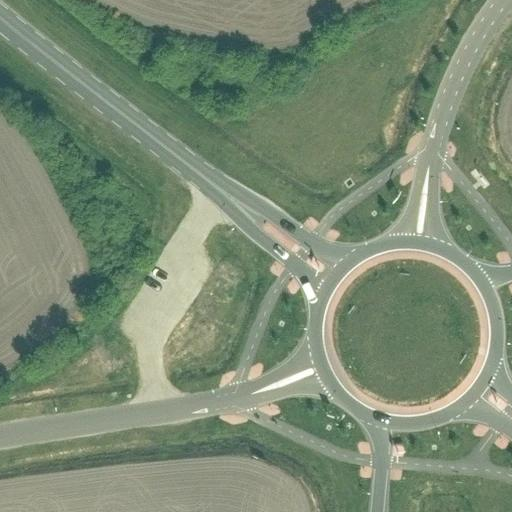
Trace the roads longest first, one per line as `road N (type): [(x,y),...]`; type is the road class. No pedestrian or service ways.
road 1 (unclassified): [(0,435),(198,405),(322,368)]
road 2 (secondary): [(220,190),(0,14)]
road 3 (tertiary): [(416,244),(437,130),(459,67),(500,0)]
road 4 (secondary): [(220,190),(322,297)]
road 5 (secondary): [(347,262),(220,190)]
